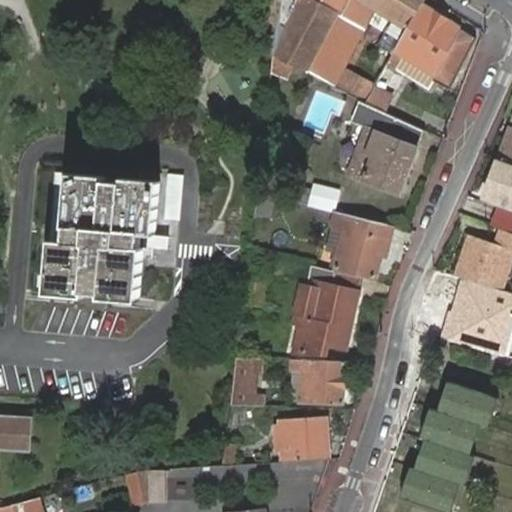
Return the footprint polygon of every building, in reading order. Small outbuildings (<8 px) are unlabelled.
[(280,0),(274,55),(292,64),(308,71),(317,76),(333,86),(337,87),(378,8),(365,0),(280,0)] [(425,0),(365,0),(378,8),(409,27),(423,4),(425,0)] [(423,4),(409,27),(397,50),(390,62),(397,67),(405,54),(431,69),(438,74),(436,78),(451,88),(457,76),(477,38),(423,4)] [(292,64),(274,55),(272,71),(286,77),(292,64)] [(377,84),(346,70),(337,87),(348,92),(359,98),(365,100),(367,102),(376,86),(377,84)] [(394,95),(376,86),(367,102),(387,110),(394,95)] [(416,147),(423,128),(387,110),(367,102),(365,100),(356,124),(368,128),(350,174),(366,180),(401,193),(419,148),(416,147)] [(511,127),(500,158),(511,162),(511,127)] [(511,162),(500,158),(486,196),(511,205),(511,162)] [(92,304),(130,307),(135,254),(131,254),(132,239),(136,239),(144,240),(147,241),(151,188),(114,184),(113,188),(98,187),(98,183),(62,179),(59,205),(57,232),(60,232),(59,238),(58,244),(58,248),(44,246),(42,272),(40,298),(59,300),(77,302),(77,297),(93,299),(92,304)] [(275,196),(261,193),(256,213),(271,216),(275,196)] [(511,214),(497,209),(491,224),(511,232),(511,214)] [(377,278),(389,224),(338,211),(335,225),(347,229),(338,268),(377,278)] [(459,262),(468,266),(483,226),(473,222),(459,262)] [(483,226),(468,266),(509,280),(511,270),(511,236),(502,233),(483,226)] [(346,348),(362,278),(313,266),(309,281),(315,283),(314,288),(303,285),(294,324),(301,325),(295,351),(302,352),(324,353),(327,343),(346,348)] [(264,304),(267,282),(249,280),(246,302),(264,304)] [(511,291),(499,288),(497,298),(453,285),(440,324),(500,342),(511,302),(511,291)] [(258,326),(259,309),(249,308),(247,325),(258,326)] [(256,357),(238,358),(233,405),(233,406),(265,405),(262,358),(256,357)] [(345,403),(347,361),(305,358),(295,358),(294,370),(304,371),(302,400),(345,403)] [(304,371),(294,370),(292,399),(302,400),(304,371)] [(31,414),(0,411),(0,443),(29,445),(31,414)] [(416,418),(399,486),(445,498),(451,477),(457,479),(459,472),(452,470),(457,450),(479,455),(488,418),(464,412),(460,429),(416,418)] [(282,418),(284,461),(330,457),(328,415),(282,418)] [(235,461),(251,460),(250,450),(234,451),(235,461)] [(149,469),(130,473),(138,505),(149,501),(149,469)] [(152,501),(168,501),(168,470),(152,471),(152,501)] [(0,511),(50,511),(46,494),(32,498),(13,503),(0,506),(0,511)]
